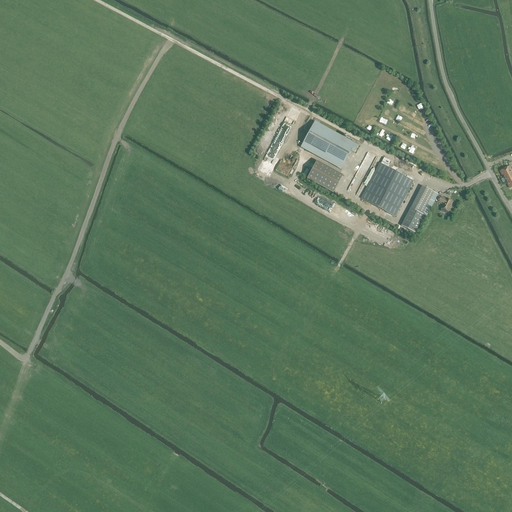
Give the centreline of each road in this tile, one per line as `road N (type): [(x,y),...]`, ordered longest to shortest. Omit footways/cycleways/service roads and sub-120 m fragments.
road 1 (track): [(95,0),(443,184),(491,173)]
road 2 (track): [(27,356),(117,133),(171,39)]
road 3 (unclassified): [(511,209),(454,106),(430,0)]
